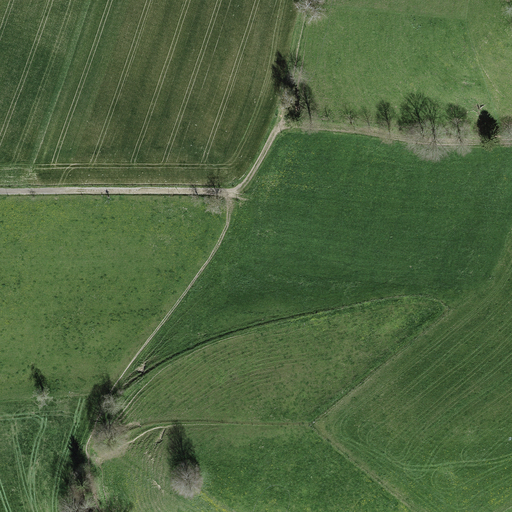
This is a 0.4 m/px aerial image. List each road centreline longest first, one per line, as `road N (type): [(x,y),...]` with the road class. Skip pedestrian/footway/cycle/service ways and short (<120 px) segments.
road 1 (track): [(308,0),(278,126),(237,192),(0,191)]
road 2 (track): [(278,126),(511,142)]
